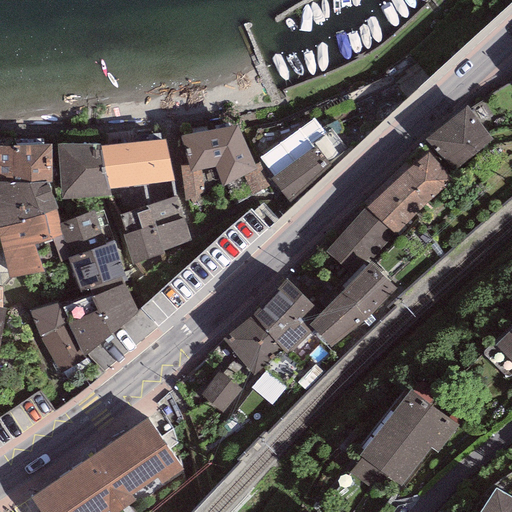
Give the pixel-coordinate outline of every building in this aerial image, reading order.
[(391,79),(404,103),(424,85),(412,69),(391,79)] [(466,106),(425,140),(452,173),(493,140),(466,106)] [(314,119),(259,158),(262,161),(273,177),(270,179),(274,183),(288,202),(344,150),(314,119)] [(237,126),(180,135),(189,165),(180,166),(185,202),(205,199),(202,170),(215,167),(222,187),(244,176),(257,169),(255,165),(237,126)] [(165,139),(101,146),(110,190),(175,180),(165,139)] [(97,144),(57,143),(63,199),(106,195),(110,196),(110,190),(101,146),(101,143),(97,144)] [(51,144),(13,146),(13,183),(47,182),(52,182),(51,144)] [(13,146),(0,145),(0,181),(13,183),(13,146)] [(453,181),(428,152),(406,170),(366,208),(394,235),(395,236),(429,201),(453,181)] [(262,161),(255,165),(257,169),(244,176),(253,195),(274,183),(270,179),(273,177),(262,161)] [(47,182),(13,183),(0,181),(0,227),(25,222),(25,219),(57,210),(58,209),(47,182)] [(178,196),(148,206),(167,260),(194,249),(178,196)] [(167,260),(148,206),(120,215),(126,233),(122,234),(133,265),(141,273),(167,260)] [(368,264),(394,235),(366,208),(325,252),(351,276),(365,260),(368,264)] [(60,222),(57,210),(25,219),(25,222),(0,227),(0,242),(9,279),(44,272),(34,245),(52,238),(62,235),(58,223),(60,222)] [(253,211),(237,231),(256,245),(271,225),(253,211)] [(60,222),(58,223),(62,235),(67,252),(104,241),(95,212),(60,222)] [(52,238),(60,262),(68,259),(70,258),(67,252),(62,235),(52,238)] [(70,258),(68,259),(81,293),(125,279),(114,241),(70,258)] [(397,289),(370,266),(311,325),(331,347),(397,289)] [(286,279),(252,315),(282,349),(287,354),(311,334),(300,319),(314,307),(286,279)] [(93,296),(110,335),(137,313),(125,285),(93,296)] [(110,335),(93,296),(62,307),(68,323),(83,360),(110,335)] [(60,301),(30,312),(39,337),(68,323),(62,307),(60,301)] [(253,377),(282,349),(252,315),(222,339),(253,377)] [(68,323),(39,337),(62,373),(83,360),(68,323)] [(511,330),(497,346),(511,359),(511,330)] [(241,390),(218,371),(199,395),(222,414),(241,390)] [(457,424),(410,389),(360,455),(364,457),(351,473),(372,488),(383,474),(401,488),(430,449),(435,453),(457,424)] [(144,414),(29,492),(41,511),(120,511),(183,468),(144,414)] [(511,511),(511,497),(496,487),(480,511),(511,511)]
